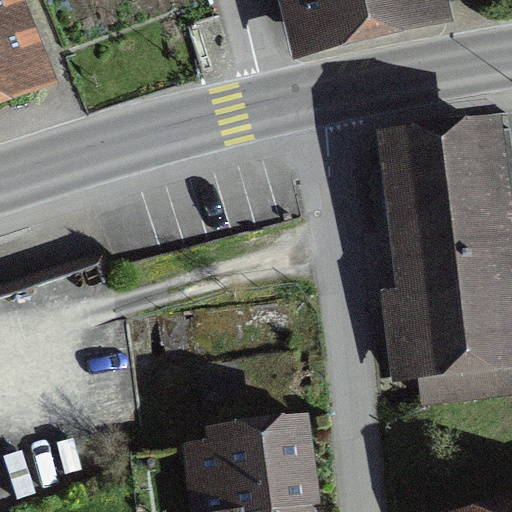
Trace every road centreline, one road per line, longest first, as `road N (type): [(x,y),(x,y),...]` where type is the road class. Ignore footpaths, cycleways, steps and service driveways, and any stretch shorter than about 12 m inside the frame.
road 1 (residential): [(358,511),(323,104)]
road 2 (secondary): [(269,111),(0,185)]
road 3 (secondary): [(511,70),(323,104)]
